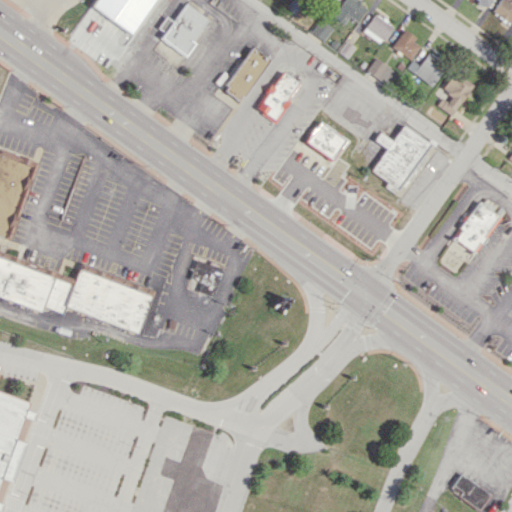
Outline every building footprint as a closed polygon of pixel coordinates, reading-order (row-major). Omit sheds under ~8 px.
[(347,16),(355,21),(364,7),(353,0),(342,0),(332,16),(343,23),(347,16)] [(498,0),(491,11),(510,23),(511,20),(511,5),(503,0),(498,0)] [(184,55),(208,18),(184,3),(173,21),(165,16),(157,28),(164,32),(159,39),(184,55)] [(361,31),(380,43),(391,26),(372,14),(361,31)] [(331,28),(319,19),(310,31),(321,40),(331,28)] [(390,46),(408,59),(419,43),(401,30),(390,46)] [(221,88),(239,101),(269,60),(252,47),(221,88)] [(409,60),(404,70),(431,85),(444,61),(426,51),(418,65),(409,60)] [(387,84),(395,70),(372,58),(365,72),(387,84)] [(273,122),(299,83),(280,70),(254,108),(273,122)] [(450,115),(470,84),(452,71),(439,91),(442,93),(435,104),(450,115)] [(384,147),(368,171),(385,181),(381,186),(397,196),(431,144),(400,124),(390,140),(377,132),(372,140),(384,147)] [(0,235),(11,239),(36,162),(0,150),(0,235)] [(473,253),(499,217),(476,201),(450,237),(473,253)] [(140,331),(153,288),(96,272),(96,273),(78,268),(75,276),(0,254),(0,296),(43,309),(44,306),(64,312),(65,309),(140,331)] [(224,265),(196,255),(185,287),(212,297),(224,265)] [(0,509),(31,411),(24,409),(27,401),(0,392),(0,509)] [(167,508),(179,511),(182,511),(206,435),(191,430),(167,508)] [(479,509),(489,492),(458,473),(447,490),(479,509)]
